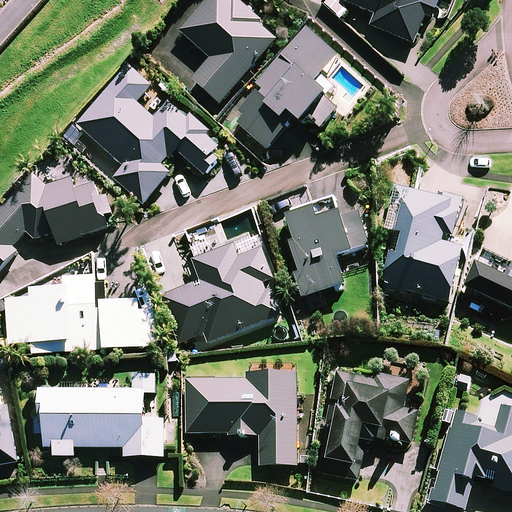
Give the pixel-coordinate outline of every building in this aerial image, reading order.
[(263,23),(237,0),(212,0),(182,34),(212,61),(194,81),(221,106),(278,42),(260,26),(263,23)] [(339,60),(308,32),(259,86),(265,91),(236,122),(268,152),(297,121),(304,127),(310,122),(321,132),(342,110),(315,85),(339,60)] [(179,153),(207,179),(222,162),(216,156),(223,148),(174,103),(157,121),(139,105),(153,90),(131,69),(79,126),(124,168),(115,178),(146,206),(172,176),(164,169),(179,153)] [(79,193),(74,180),(47,190),(35,179),(0,215),(0,274),(19,254),(14,249),(27,236),(34,243),(56,235),(61,247),(108,230),(93,187),(79,193)] [(465,206),(397,189),(388,226),(399,229),(385,287),(452,304),(465,251),(444,246),(446,237),(456,240),(465,206)] [(299,278),(306,301),(348,287),(340,263),(356,257),(355,253),(371,248),(359,213),(344,218),(338,199),(292,214),(296,228),(290,230),(304,276),(299,278)] [(257,252),(252,239),(194,260),(204,287),(174,298),(177,305),(171,307),(184,343),(206,335),(210,345),(288,316),(263,250),(257,252)] [(468,291),(511,310),(511,267),(485,255),(468,291)] [(99,306),(97,279),(66,281),(67,294),(8,297),(11,347),(33,345),(34,356),(159,349),(156,302),(99,306)] [(376,381),(339,375),(323,476),(358,481),(364,439),(415,447),(420,413),(407,411),(411,383),(376,377),(376,381)] [(188,382),(188,435),(228,435),(228,438),(262,438),(262,468),(300,468),(299,376),(248,376),(248,382),(188,382)] [(166,406),(158,399),(158,377),(136,377),(136,392),(41,392),(41,419),(37,419),(37,436),(46,436),(46,449),(55,449),(55,458),(76,458),(76,449),(129,450),(129,459),(166,459),(166,422),(157,422),(158,418),(166,406)] [(4,410),(0,382),(0,467),(20,464),(12,408),(4,410)] [(495,489),(511,493),(511,407),(504,406),(497,430),(478,425),(479,420),(458,414),(433,503),(467,511),(477,479),(496,484),(495,489)]
